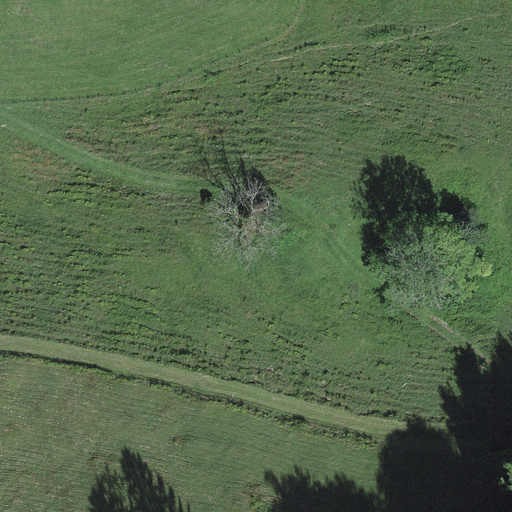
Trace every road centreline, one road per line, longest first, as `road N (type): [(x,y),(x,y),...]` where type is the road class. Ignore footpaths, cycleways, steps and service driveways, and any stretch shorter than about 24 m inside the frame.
road 1 (track): [(0,117),(157,184),(294,201),(363,274),(511,384)]
road 2 (track): [(511,436),(391,427),(85,354),(0,344)]
